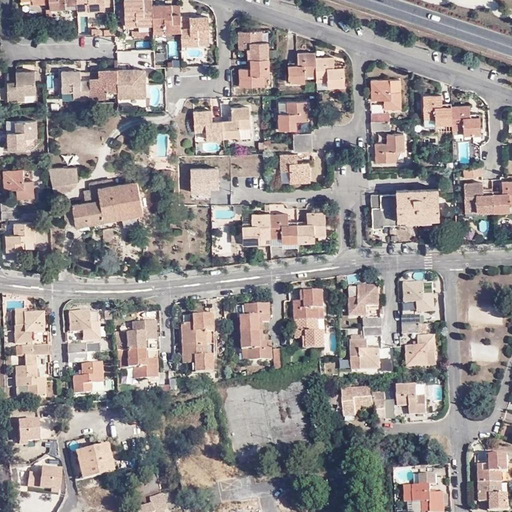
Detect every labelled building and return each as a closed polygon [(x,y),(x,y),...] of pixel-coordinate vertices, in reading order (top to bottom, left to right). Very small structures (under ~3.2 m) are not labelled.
[(48,0),(49,3),(49,10),(77,8),(76,0),(48,0)] [(76,0),(77,8),(77,12),(105,10),(105,7),(104,0),(76,0)] [(153,26),(152,5),(152,0),(124,0),(125,27),(153,26)] [(172,4),(152,5),(153,26),(153,29),(165,28),(165,33),(181,33),(181,21),(180,16),(180,5),(172,5),(172,4)] [(190,21),(181,21),(181,33),(182,46),(210,45),(209,17),(190,17),(190,21)] [(250,49),(250,59),(269,58),(268,42),(263,42),(262,30),(238,31),(239,50),(247,49),(250,49)] [(316,76),(315,57),(315,52),(297,52),(297,61),(298,65),(288,65),(288,82),(305,82),(305,76),(316,76)] [(334,57),(315,57),(316,76),(316,82),(327,82),(327,87),(345,86),(344,67),(334,67),(334,65),(334,57)] [(269,58),(250,59),(251,68),(248,68),(239,69),(240,87),(264,86),(263,75),(270,74),(269,58)] [(89,74),(90,99),(107,99),(107,92),(117,92),(117,69),(107,69),(107,73),(98,74),(89,74)] [(117,69),(117,92),(118,97),(147,97),(146,72),(128,72),(128,69),(117,69)] [(73,100),(90,99),(89,74),(81,74),(73,74),(73,70),(61,70),(62,93),(73,93),(73,100)] [(24,95),(36,95),(35,71),(16,71),(16,73),(7,73),(7,101),(24,101),(24,95)] [(371,80),(371,100),(384,99),(384,109),(400,109),(400,91),(401,91),(400,79),(371,80)] [(165,105),(165,82),(149,83),(149,105),(165,105)] [(452,124),(451,106),(442,106),(442,103),(441,95),(423,95),(423,119),(435,119),(435,125),(452,124)] [(287,102),(287,113),(279,113),(278,113),(279,130),(296,130),(296,121),(308,121),(307,101),(287,101),(287,102)] [(279,113),(287,113),(287,102),(278,102),(279,113)] [(470,106),(451,106),(452,124),(463,124),(463,129),(463,135),(480,134),(480,116),(470,117),(470,106)] [(222,120),(224,138),(240,136),(239,128),(251,127),(250,107),(231,108),(231,116),(232,120),(222,120)] [(214,138),(224,138),(222,120),(212,121),(212,110),(194,111),(195,131),(213,129),(214,138)] [(371,113),(372,121),(389,121),(389,112),(371,113)] [(36,120),(17,120),(17,131),(9,132),(9,148),(25,148),(25,138),(37,137),(36,120)] [(389,121),(372,121),(372,131),(390,130),(389,121)] [(293,134),(294,142),(312,142),(312,133),(293,134)] [(376,162),(396,162),(396,150),(404,150),(404,133),(387,134),(387,143),(375,143),(376,162)] [(458,141),(458,161),(470,161),(470,141),(458,141)] [(312,142),(294,142),(294,152),(312,151),(312,142)] [(290,170),(290,182),(290,184),(310,183),(309,162),(297,163),(297,153),(280,154),(281,171),(290,170)] [(468,178),(483,176),(481,165),(466,168),(468,178)] [(53,186),(78,181),(77,166),(48,167),(53,186)] [(190,166),(190,191),(218,191),(218,166),(190,166)] [(22,168),(3,169),(5,190),(17,189),(17,199),(34,197),(33,180),(23,181),(22,168)] [(281,183),(290,182),(290,170),(281,171),(281,183)] [(90,189),(113,185),(112,177),(88,182),(90,189)] [(137,180),(113,185),(90,189),(83,191),(85,201),(71,204),(76,227),(122,217),(136,214),(143,213),(137,180)] [(71,190),(78,181),(53,186),(55,191),(71,191),(71,190)] [(502,193),(493,193),(493,212),(510,211),(510,207),(511,206),(511,181),(501,181),(502,190),(502,193)] [(493,212),(493,193),(483,193),(483,191),(483,182),(464,183),(465,208),(476,208),(476,212),(493,212)] [(431,217),(431,219),(440,219),(438,188),(396,190),(396,194),(380,195),(380,207),(372,207),(373,228),(383,228),(383,225),(397,224),(397,221),(405,220),(405,219),(431,217)] [(380,207),(380,195),(371,195),(372,207),(380,207)] [(2,211),(19,211),(19,202),(2,203),(2,211)] [(19,219),(19,211),(2,211),(2,219),(19,219)] [(297,224),(298,242),(315,242),(314,236),(326,235),(325,212),(307,212),(307,224),(297,224)] [(138,224),(136,214),(122,217),(124,227),(138,224)] [(252,225),(242,225),(242,231),(243,244),(260,243),(260,238),(271,238),(270,214),(265,214),(252,215),(252,225)] [(288,214),(270,214),(271,238),(281,238),(282,243),(298,242),(297,224),(288,224),(288,214)] [(7,252),(24,250),(23,242),(36,241),(35,222),(14,223),(15,234),(6,235),(7,252)] [(424,282),(403,283),(404,303),(417,302),(417,312),(435,312),(434,294),(424,295),(424,282)] [(358,299),(349,299),(349,316),(367,316),(367,307),(379,306),(379,286),(358,286),(358,287),(358,299)] [(349,287),(349,299),(358,299),(358,287),(349,287)] [(294,301),(295,320),(319,319),(319,309),(325,309),(324,291),(305,292),(305,301),(298,301),(294,301)] [(239,316),(239,333),(258,332),(258,321),(261,321),(261,322),(269,322),(269,321),(268,304),(244,305),(245,316),(239,316)] [(90,324),(89,312),(89,311),(68,312),(70,332),(82,331),(82,341),(100,340),(99,323),(98,323),(90,324)] [(97,311),(89,312),(90,324),(98,323),(97,311)] [(44,334),(43,313),(14,314),(14,344),(31,344),(31,334),(44,334)] [(180,324),(181,345),(213,344),(213,332),(211,332),(211,315),(192,316),(192,324),(189,324),(180,324)] [(402,316),(402,325),(420,324),(420,315),(402,316)] [(319,319),(295,320),(296,339),(301,339),(307,338),(307,348),(325,348),(324,331),(320,331),(319,319)] [(364,319),(364,328),(382,327),(381,319),(364,319)] [(127,351),(127,352),(145,351),(145,341),(147,341),(157,340),(156,321),(131,322),(132,332),(126,333),(127,341),(116,342),(116,351),(127,351)] [(420,324),(402,325),(403,334),(421,333),(420,324)] [(382,327),(364,328),(364,337),(382,336),(382,327)] [(258,332),(239,333),(240,350),(243,350),(243,361),(271,360),(270,341),(262,341),(262,343),(259,343),(258,332)] [(115,333),(116,342),(127,341),(126,333),(115,333)] [(406,347),(406,367),(436,365),(435,336),(418,336),(419,346),(406,347)] [(380,369),(380,349),(367,349),(367,340),(350,341),(351,370),(380,369)] [(68,354),(86,353),(100,352),(100,343),(68,345),(68,354)] [(213,344),(181,345),(182,364),(186,364),(194,364),(194,373),(212,372),(212,355),(214,355),(213,344)] [(24,356),(48,355),(47,346),(14,347),(14,356),(24,356)] [(282,358),(281,349),(273,349),(274,368),(282,367),(282,358)] [(145,351),(127,352),(116,352),(117,360),(119,360),(127,360),(128,368),(133,368),(134,379),(157,378),(157,359),(148,360),(145,360),(145,351)] [(86,362),(86,353),(68,354),(68,363),(86,362)] [(48,364),(48,355),(24,356),(24,367),(15,368),(15,388),(17,388),(27,388),(27,395),(27,396),(45,396),(45,379),(36,379),(36,364),(48,364)] [(120,368),(128,368),(127,360),(119,360),(120,368)] [(91,384),(102,383),(103,383),(102,364),(81,365),(82,376),(72,377),(73,394),(91,393),(91,384)] [(194,364),(186,364),(186,373),(194,373),(194,364)] [(102,392),(102,383),(91,384),(91,393),(102,392)] [(417,386),(417,397),(426,397),(425,385),(417,386)] [(417,386),(397,386),(397,407),(409,407),(410,415),(426,414),(426,397),(417,397),(417,386)] [(359,404),(359,409),(374,408),(372,388),(342,390),(342,396),(343,409),(344,412),(355,412),(355,405),(359,404)] [(376,419),(386,419),(385,401),(375,402),(376,419)] [(385,401),(386,419),(395,419),(394,401),(385,401)] [(15,420),(17,443),(38,441),(37,418),(15,420)] [(166,511),(162,495),(160,495),(159,489),(161,488),(157,474),(156,474),(155,470),(133,475),(140,507),(135,508),(135,511),(114,511),(106,474),(113,472),(107,444),(75,452),(82,479),(74,481),(81,511),(166,511)] [(479,484),(502,483),(502,472),(508,472),(508,462),(508,454),(490,455),(490,465),(478,465),(478,483),(479,484)] [(187,461),(176,463),(183,494),(212,499),(216,499),(217,489),(213,489),(213,488),(192,486),(187,461)] [(36,490),(58,492),(60,469),(39,467),(36,490)] [(428,472),(428,475),(437,474),(437,481),(447,480),(446,471),(430,471),(428,472)] [(444,511),(444,503),(451,503),(450,494),(444,495),(444,493),(431,493),(430,485),(437,485),(437,481),(428,481),(428,475),(420,475),(420,485),(404,486),(405,502),(413,502),(413,511),(444,511)] [(249,494),(266,486),(265,482),(258,480),(251,483),(247,491),(249,494)] [(502,494),(502,483),(479,484),(479,502),(490,502),(491,511),(509,511),(508,493),(502,494)] [(268,489),(266,486),(249,494),(251,498),(259,500),(266,497),(268,489)]
